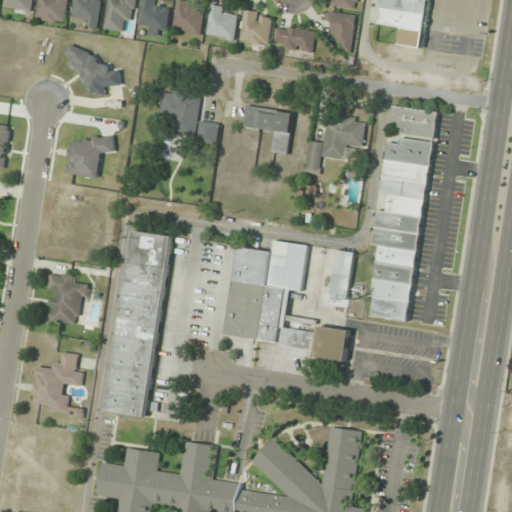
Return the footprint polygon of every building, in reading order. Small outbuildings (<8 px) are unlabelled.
[(5,0),(5,7),(32,11),(34,0),(5,0)] [(40,0),(38,19),(66,23),(68,0),(40,0)] [(75,0),(74,15),(84,16),(83,26),(100,27),(101,0),(75,0)] [(108,0),(105,29),(124,31),(125,21),(134,22),(137,0),(108,0)] [(162,0),(142,0),(139,25),(168,29),(171,9),(161,8),(162,0)] [(178,0),(174,29),(201,33),(205,4),(179,0),(178,0)] [(358,8),(359,0),(331,0),(331,5),(358,8)] [(382,0),(379,24),(426,30),(430,0),(382,0)] [(229,14),(230,8),(212,5),(208,35),(235,39),(238,15),(229,14)] [(241,42),(269,45),(273,14),(245,11),(241,42)] [(330,42),(353,45),(357,14),(334,11),(330,42)] [(276,47),(314,50),(316,30),(278,26),(276,47)] [(124,85),(122,70),(112,71),(112,64),(100,65),(98,48),(69,51),(70,67),(86,65),(89,95),(107,94),(106,87),(124,85)] [(221,123),(199,120),(202,95),(164,91),(160,118),(175,120),(173,137),(218,143),(221,123)] [(296,112),(248,105),(245,126),(276,130),(273,152),(290,155),(296,112)] [(402,134),(437,138),(440,112),(394,107),(392,127),(403,128),(402,134)] [(310,140),(306,174),(322,176),(324,157),(346,160),(348,146),(365,148),(368,120),(328,115),(325,142),(310,140)] [(433,141),(402,137),(401,144),(389,142),(383,193),(391,194),(389,210),(379,209),(375,244),(380,245),(371,316),(411,321),(433,141)] [(109,412),(149,417),(172,235),(132,230),(109,412)] [(228,337),(317,350),(316,357),(348,361),(352,330),(321,326),(320,333),(287,328),(292,291),(303,292),(310,245),(276,240),(275,252),(241,247),(228,337)] [(331,296),(349,299),(356,252),(339,250),(331,296)] [(83,323),(84,284),(77,284),(77,274),(51,273),(50,291),(54,291),(53,322),(83,323)] [(38,366),(33,400),(42,401),(41,410),(85,417),(86,408),(69,406),(71,395),(65,394),(66,384),(83,387),(85,372),(77,370),(79,354),(64,351),(63,361),(56,360),(54,368),(38,366)] [(103,463),(113,511),(152,511),(154,504),(180,508),(180,511),(366,511),(355,500),(364,431),(332,427),(325,485),(276,438),(254,461),(287,493),(214,484),(219,445),(187,441),(182,484),(131,434),(127,466),(103,463)]
